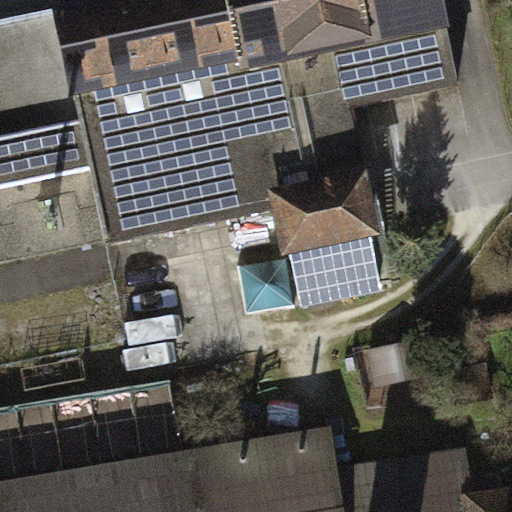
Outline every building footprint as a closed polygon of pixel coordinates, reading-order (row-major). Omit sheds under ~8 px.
[(149,0),(61,19),(81,109),(450,28),(443,0),(149,0)] [(60,13),(0,25),(0,202),(97,182),(81,109),(61,19),(60,13)] [(450,28),(81,109),(97,182),(110,243),(283,206),(293,250),(296,250),(370,234),(374,233),(347,107),(461,83),(450,28)] [(383,287),(370,234),(296,250),(308,304),(383,287)] [(457,375),(462,401),(494,395),(489,369),(457,375)] [(0,410),(0,497),(187,466),(172,381),(0,410)] [(330,441),(200,461),(204,486),(207,511),(511,511),(511,498),(469,505),(462,465),(337,485),(330,441)] [(194,511),(191,488),(187,466),(0,497),(0,511),(194,511)] [(207,511),(204,486),(191,488),(194,511),(207,511)]
